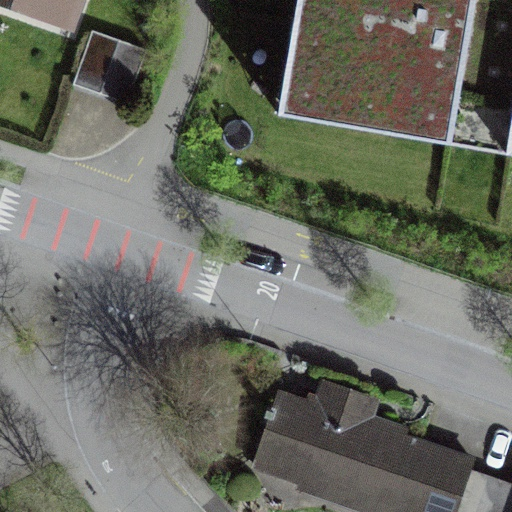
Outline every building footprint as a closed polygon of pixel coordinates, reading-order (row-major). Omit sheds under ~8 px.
[(0,0),(68,24),(76,0),(0,0)] [(511,0),(302,0),(288,89),(511,125),(511,0)] [(126,110),(146,46),(94,31),(75,95),(126,110)] [(455,246),(511,256),(511,140),(481,135),(455,246)] [(463,511),(478,466),(279,404),(254,484),(343,511),(463,511)]
